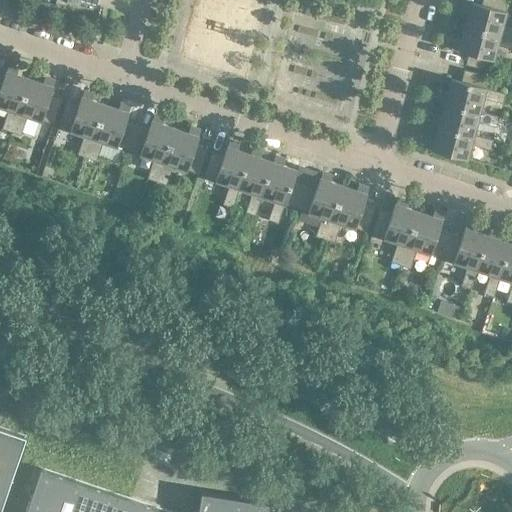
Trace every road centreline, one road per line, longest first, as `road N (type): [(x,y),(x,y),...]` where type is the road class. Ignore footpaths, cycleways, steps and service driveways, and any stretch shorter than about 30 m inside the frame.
road 1 (secondary): [(441,461),(359,413),(230,357),(166,353)]
road 2 (secondary): [(166,353),(216,388),(344,453),(413,502)]
road 3 (residential): [(374,162),(120,77)]
road 4 (secondary): [(166,353),(0,303)]
road 5 (residential): [(374,162),(418,0)]
road 6 (residential): [(511,209),(374,162)]
road 7 (residential): [(120,77),(0,36)]
